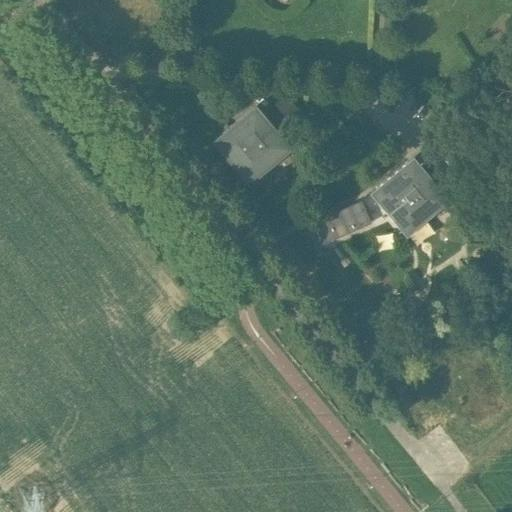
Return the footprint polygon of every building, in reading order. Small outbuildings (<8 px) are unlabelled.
[(286,94),(275,103),(288,119),(299,110),(286,94)] [(255,108),(215,142),(249,182),(289,148),(255,108)] [(451,167),(458,161),(453,154),(445,160),(451,167)] [(414,159),(373,193),(407,233),(447,200),(414,159)] [(319,239),(334,257),(380,219),(365,200),(319,239)]
